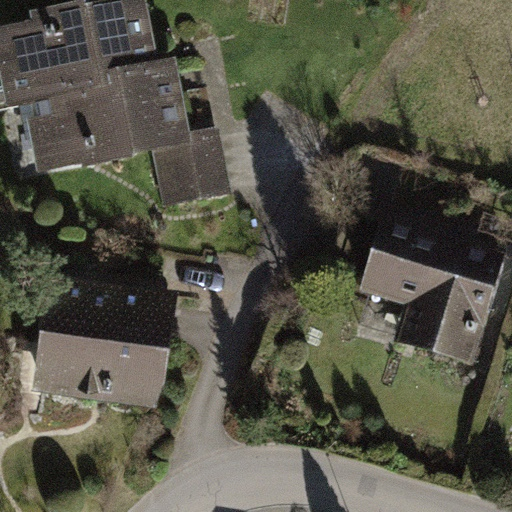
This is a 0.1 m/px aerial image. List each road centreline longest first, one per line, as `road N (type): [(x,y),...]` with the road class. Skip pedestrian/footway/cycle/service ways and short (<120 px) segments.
road 1 (residential): [(219,498),(205,426),(242,234),(273,124)]
road 2 (residential): [(219,498),(270,472),(412,511)]
